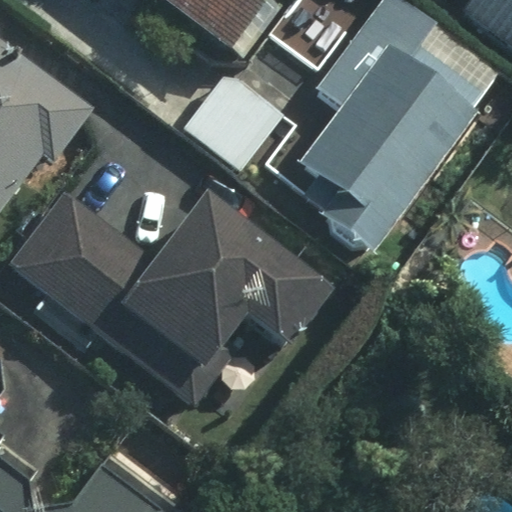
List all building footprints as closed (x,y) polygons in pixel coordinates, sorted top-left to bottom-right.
[(265,0),(109,0),(211,74),(265,0)] [(511,0),(470,0),(454,23),(511,63),(511,0)] [(467,128),(377,61),(275,198),(366,265),(467,128)] [(79,124),(0,63),(0,206),(28,171),(37,178),(79,124)] [(229,183),(278,122),(226,80),(177,142),(229,183)] [(50,210),(0,276),(0,285),(175,417),(228,348),(262,374),(310,311),(188,219),(143,279),(50,210)] [(511,511),(511,477),(502,491),(511,497),(511,511)] [(13,511),(23,498),(0,481),(0,511),(99,511),(72,493),(58,511),(13,511)]
